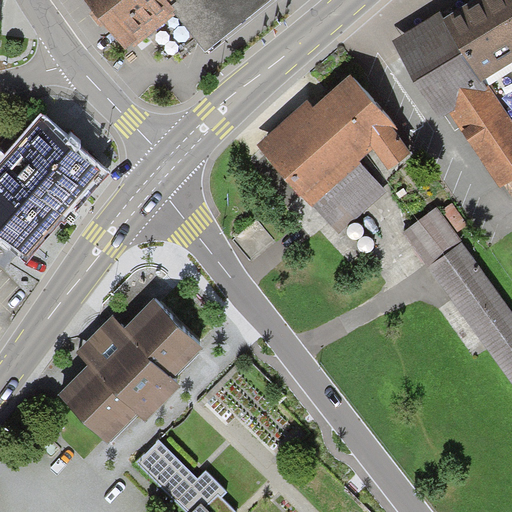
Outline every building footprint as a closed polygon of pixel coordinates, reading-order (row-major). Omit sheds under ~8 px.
[(78,0),(119,53),(171,14),(203,55),(275,0),(78,0)] [(511,0),(468,0),(393,46),(440,122),(453,114),(507,202),(511,198),(511,128),(486,85),(511,69),(511,0)] [(306,102),(256,146),(334,237),(382,195),(354,162),(366,152),(385,174),(405,157),(389,137),(395,132),(349,78),(312,109),(306,102)] [(0,178),(0,236),(24,257),(99,172),(47,125),(0,178)] [(434,209),(400,233),(425,269),(460,244),(453,234),(464,226),(449,206),(438,214),(434,209)] [(511,316),(460,244),(425,269),(511,389),(511,316)] [(109,319),(72,355),(86,368),(57,396),(105,446),(136,416),(144,424),(178,390),(169,380),(200,351),(150,300),(120,330),(109,319)] [(194,481),(157,443),(136,464),(183,511),(229,511),(219,501),(226,495),(203,472),(194,481)]
